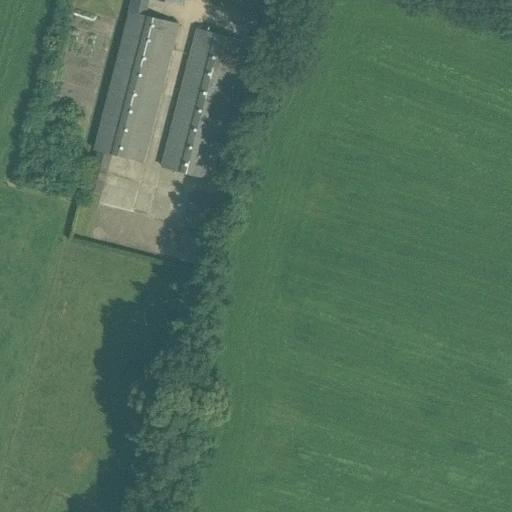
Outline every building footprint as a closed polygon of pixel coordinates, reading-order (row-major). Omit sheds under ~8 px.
[(97,151),(112,155),(143,163),(179,25),(147,17),(150,0),(132,0),(130,13),(94,150),(97,151)] [(238,10),(234,24),(255,30),(259,16),(238,10)] [(198,30),(162,168),(211,180),(246,43),(198,30)] [(248,50),(244,70),(256,72),(260,53),(248,50)] [(45,155),(49,138),(34,134),(29,151),(45,155)] [(97,151),(87,191),(102,195),(112,155),(97,151)] [(193,193),(188,213),(211,219),(216,199),(193,193)] [(83,225),(113,229),(116,212),(85,207),(83,225)] [(188,213),(183,226),(207,232),(211,219),(188,213)] [(127,237),(129,221),(119,219),(117,236),(127,237)] [(151,228),(147,241),(169,248),(173,235),(151,228)] [(185,231),(178,258),(201,264),(207,237),(185,231)]
